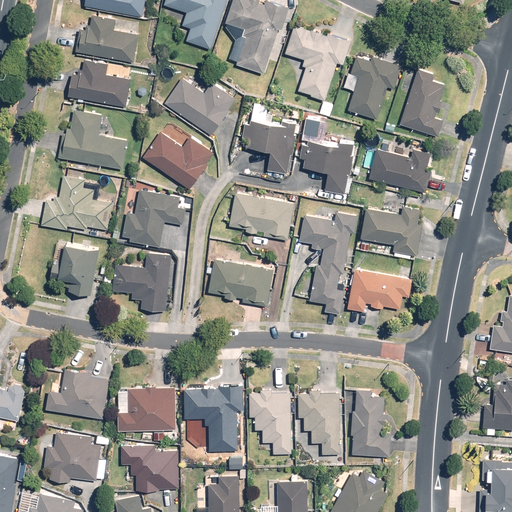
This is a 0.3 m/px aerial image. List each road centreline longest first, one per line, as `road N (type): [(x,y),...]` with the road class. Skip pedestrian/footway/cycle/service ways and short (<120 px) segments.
road 1 (residential): [(0,292),(23,315),(135,337),(277,337),(443,355)]
road 2 (residential): [(42,0),(0,237)]
road 3 (residential): [(511,54),(468,231)]
road 4 (residential): [(511,53),(361,0)]
road 5 (residential): [(443,355),(436,497)]
road 6 (residential): [(468,231),(443,355)]
